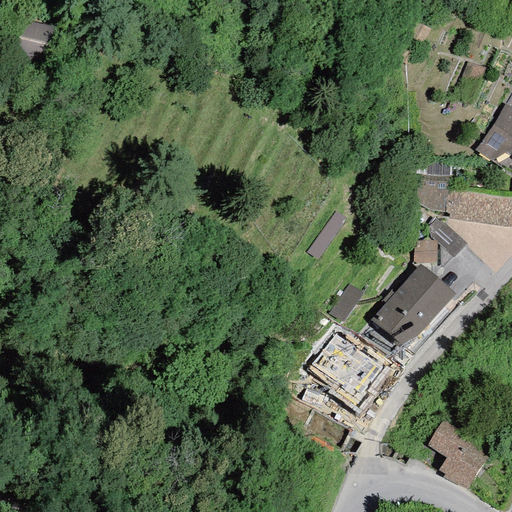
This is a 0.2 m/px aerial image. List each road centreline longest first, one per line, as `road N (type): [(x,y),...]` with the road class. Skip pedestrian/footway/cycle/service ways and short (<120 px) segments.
road 1 (residential): [(359,478),(426,365),(511,274)]
road 2 (tertiary): [(472,511),(405,472),(359,478)]
